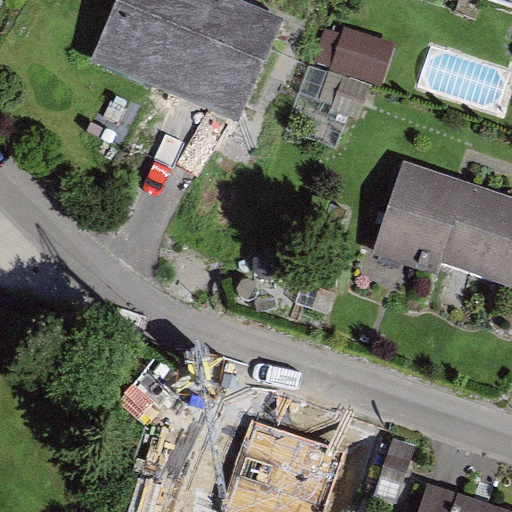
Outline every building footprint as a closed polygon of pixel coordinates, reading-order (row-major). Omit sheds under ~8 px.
[(120,0),(90,70),(230,130),(276,23),(222,0),(120,0)] [(511,67),(435,53),(427,98),(509,113),(511,93),(511,67)] [(511,202),(400,169),(375,253),(511,293),(511,202)] [(303,511),(324,454),(207,413),(172,511),(303,511)] [(499,511),(423,487),(414,511),(499,511)]
